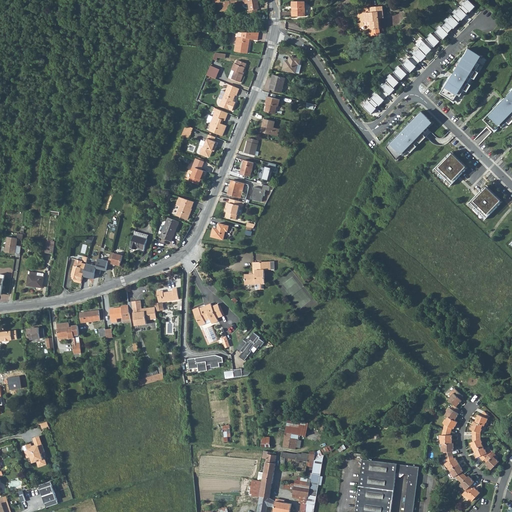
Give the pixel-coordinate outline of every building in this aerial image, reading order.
[(248,10),(248,13),(258,12),(257,9),(259,9),(257,0),(230,0),(220,2),(218,2),(218,5),(221,5),(222,9),(218,10),(219,11),(231,10),(230,6),(248,3),(250,9),(248,10)] [(464,5),(462,7),(468,13),(472,8),(473,9),(476,6),(470,0),(466,0),(466,1),(465,0),(462,3),(464,5)] [(305,16),(305,2),(293,1),(293,16),(305,16)] [(384,18),(383,6),(370,7),(371,13),(363,13),(364,22),(369,22),(371,22),(372,29),(380,29),(379,18),(384,18)] [(464,17),(465,17),(468,14),(468,13),(462,7),(461,6),(458,10),(457,9),(454,11),(456,13),(454,16),(459,21),(464,17)] [(446,24),(451,29),(456,25),(457,26),(460,22),(459,21),(454,16),(453,15),(450,18),(449,17),(446,19),(448,21),(446,24)] [(380,29),(372,29),(371,22),(369,22),(370,36),(381,36),(380,29)] [(442,37),(444,39),(447,36),(446,35),(451,29),(446,24),(442,27),(441,25),(438,28),(439,29),(437,31),(442,37)] [(431,35),(428,38),(429,39),(434,45),(435,46),(439,42),(438,41),(442,37),(437,31),(434,34),(432,32),(430,34),(431,35)] [(257,40),(258,33),(239,32),(237,32),(236,37),(238,37),(236,52),(247,54),(249,39),(257,40)] [(427,54),(431,50),(430,50),(434,45),(429,39),(426,42),(424,40),(422,43),(423,43),(420,47),(427,54)] [(423,58),(424,58),(428,55),(427,54),(420,47),(417,51),(416,50),(414,52),(416,54),(413,57),(419,62),(423,58)] [(449,79),(440,93),(453,101),(457,94),(460,96),(464,90),(467,91),(471,85),(465,81),(469,76),(474,79),(478,72),(476,71),(480,64),(477,63),(481,56),(468,48),(465,54),(465,55),(464,55),(454,71),(456,72),(451,80),(449,79)] [(302,58),(291,55),(289,61),(286,60),(284,69),(300,74),(302,65),(300,64),(302,58)] [(410,70),(412,71),(415,68),(415,67),(419,62),(413,57),(410,59),(409,57),(406,60),(407,61),(404,64),(410,70)] [(242,73),(243,71),(246,63),(237,59),(235,63),(234,63),(229,77),(240,81),(243,74),(242,73)] [(397,67),(398,68),(395,71),(396,72),(402,78),(403,79),(406,75),(406,74),(410,70),(404,64),(401,66),(400,65),(397,67)] [(217,78),(221,68),(211,65),(207,75),(217,78)] [(390,76),(387,80),(388,81),(395,87),(398,83),(402,78),(396,72),(393,75),(392,73),(389,75),(390,76)] [(289,79),(273,75),(270,89),(286,93),(289,79)] [(384,83),(382,86),(384,87),(381,90),(387,96),(392,91),(392,92),(396,88),(395,87),(388,81),(385,84),(384,83)] [(240,88),(229,84),(226,91),(223,90),(222,91),(219,97),(220,98),(223,99),(220,106),(233,111),(237,101),(234,101),(236,95),(238,95),(240,88)] [(375,94),(372,97),(373,98),(379,104),(380,105),(384,101),(383,100),(387,96),(381,90),(379,93),(377,91),(375,93),(375,94)] [(502,103),(485,120),(496,130),(501,125),(504,127),(509,122),(511,124),(511,122),(511,92),(509,96),(510,97),(503,104),(502,103)] [(502,103),(503,104),(510,97),(509,96),(502,103)] [(280,100),(268,97),(266,103),(268,103),(268,106),(267,105),(265,111),(275,114),(277,106),(278,107),(280,100)] [(367,103),(364,106),(372,113),(375,109),(379,104),(373,98),(371,101),(369,99),(366,102),(367,103)] [(222,123),(223,119),(225,120),(226,121),(229,113),(217,108),(215,112),(210,124),(211,126),(210,130),(224,136),(228,125),(223,123),(222,123)] [(430,132),(436,126),(421,112),(416,118),(416,117),(403,131),(404,132),(398,138),(397,137),(384,150),(396,162),(402,156),(404,158),(425,137),(430,132)] [(299,117),(297,123),(306,126),(308,122),(301,121),(302,117),(299,117)] [(275,121),(265,119),(263,127),(261,126),(260,130),(262,131),(261,132),(267,133),(267,134),(268,134),(269,134),(278,136),(280,129),(273,127),(275,121)] [(186,125),(182,135),(189,138),(193,128),(186,125)] [(255,139),(248,137),(245,152),(257,155),(259,151),(256,150),(259,140),(255,139)] [(211,156),(213,150),(215,146),(217,147),(219,142),(215,141),(208,138),(204,146),(202,147),(200,151),(201,154),(208,157),(211,156)] [(448,157),(437,168),(454,184),(464,173),(463,172),(468,166),(454,153),(449,159),(448,157)] [(201,169),(204,161),(196,158),(193,166),(201,169)] [(254,163),(244,160),(240,174),(250,176),(254,163)] [(267,168),(261,167),(258,178),(268,180),(271,170),(275,171),(276,165),(268,163),(267,168)] [(201,169),(193,166),(191,170),(193,171),(189,180),(199,184),(201,179),(202,175),(203,175),(204,175),(206,171),(201,169)] [(435,170),(452,186),(454,184),(437,168),(435,170)] [(242,182),(232,180),(228,194),(238,197),(242,182)] [(254,187),(251,199),(261,202),(263,196),(264,196),(266,190),(269,191),(270,186),(263,184),(262,189),(254,187)] [(483,191),(472,202),(488,218),(499,207),(498,206),(503,200),(489,187),(484,192),(483,191)] [(192,208),(194,201),(179,196),(177,204),(180,205),(177,214),(189,219),(191,212),(192,208)] [(243,206),(244,202),(229,198),(229,202),(227,202),(224,211),(226,211),(225,217),(236,219),(239,205),(243,206)] [(486,220),(488,218),(472,202),(470,204),(486,220)] [(179,222),(168,217),(161,236),(171,240),(179,222)] [(229,226),(219,223),(218,227),(217,229),(213,228),(211,236),(224,239),(226,231),(228,231),(229,226)] [(144,250),(147,240),(134,235),(130,248),(135,250),(136,248),(144,250)] [(8,236),(6,251),(16,253),(19,238),(8,236)] [(53,253),(55,241),(51,241),(51,243),(46,243),(45,252),(53,253)] [(123,255),(111,251),(108,262),(111,263),(111,262),(115,263),(120,264),(123,255)] [(78,280),(82,281),(84,273),(80,272),(81,268),(85,268),(86,264),(82,263),(83,261),(81,260),(75,259),(73,271),(75,271),(74,274),(72,274),(72,276),(75,282),(78,280)] [(269,269),(268,262),(259,262),(259,261),(256,261),(257,262),(253,262),(254,274),(245,275),(245,284),(256,284),(256,289),(264,288),(264,284),(265,283),(265,270),(269,269)] [(44,274),(42,273),(38,272),(37,276),(29,275),(28,285),(42,287),(44,274)] [(312,278),(308,273),(302,277),(306,282),(312,278)] [(178,301),(176,290),(172,290),(172,293),(162,294),(162,292),(156,292),(158,304),(154,304),(155,307),(155,312),(164,311),(162,303),(178,301)] [(144,311),(141,312),(141,309),(140,300),(131,301),(134,326),(145,325),(144,321),(156,320),(155,312),(155,307),(144,308),(144,311)] [(223,316),(218,303),(211,306),(210,303),(199,308),(198,307),(192,309),(199,326),(205,323),(204,321),(210,319),(212,323),(218,321),(217,318),(223,316)] [(122,319),(130,318),(128,306),(110,308),(111,322),(117,321),(117,318),(122,317),(122,319)] [(100,320),(99,310),(80,312),(82,322),(100,320)] [(74,353),(81,352),(78,327),(77,324),(73,325),(73,326),(70,327),(69,325),(69,322),(57,324),(58,337),(68,335),(69,337),(69,338),(73,337),(74,337),(74,334),(75,334),(76,343),(74,343),(73,343),(74,353)] [(46,336),(45,328),(40,328),(40,326),(27,328),(29,339),(41,337),(46,336)] [(17,339),(16,330),(6,331),(1,332),(1,331),(0,330),(0,341),(4,341),(5,341),(9,341),(10,340),(17,339)] [(243,339),(236,348),(240,351),(241,350),(243,351),(239,356),(245,360),(252,351),(251,349),(254,345),(257,348),(260,345),(261,346),(265,341),(260,338),(260,336),(254,332),(249,338),(249,339),(247,342),(243,339)] [(221,337),(225,346),(230,344),(227,335),(221,337)] [(198,357),(188,358),(190,368),(198,367),(199,370),(207,369),(207,364),(211,364),(211,367),(220,366),(219,362),(223,361),(223,357),(215,354),(199,356),(200,357),(198,358),(198,357)] [(242,368),(233,369),(234,377),(243,375),(242,368)] [(138,386),(151,382),(164,379),(163,372),(137,380),(138,386)] [(7,378),(9,390),(21,388),(19,376),(7,378)] [(452,397),(449,399),(454,404),(456,406),(459,403),(457,401),(460,399),(463,396),(456,389),(450,395),(452,397)] [(456,406),(454,404),(450,408),(448,407),(445,411),(447,412),(445,415),(448,416),(453,419),(455,416),(456,417),(458,414),(456,412),(459,409),(456,406)] [(477,419),(476,422),(482,425),(483,425),(485,422),(487,418),(489,416),(484,410),(480,414),(480,415),(477,414),(475,418),(477,419)] [(450,435),(451,431),(452,428),(454,428),(456,425),(454,424),(456,421),(455,420),(453,419),(448,416),(446,419),(445,419),(443,423),(445,424),(443,429),(442,435),(439,435),(439,439),(441,439),(441,443),(442,443),(450,443),(450,439),(452,439),(452,435),(450,435)] [(308,423),(293,421),(287,420),(285,432),(298,434),(306,436),(308,423)] [(472,431),(472,435),(480,435),(480,433),(482,429),(480,428),(482,425),(476,422),(474,421),(473,425),(471,424),(470,429),(472,429),(472,431)] [(230,432),(230,428),(222,429),(224,441),(228,441),(227,433),(230,432)] [(298,434),(285,432),(283,447),(295,449),(295,447),(300,448),(301,440),(297,440),(298,434)] [(480,438),(480,435),(472,435),(472,440),(473,441),(470,442),(472,446),(473,446),(475,449),(483,446),(481,442),(482,442),(480,438)] [(45,452),(39,436),(33,438),(35,445),(31,446),(31,443),(23,445),(27,457),(30,456),(32,462),(36,461),(38,467),(46,464),(45,459),(42,458),(41,453),(45,452)] [(270,437),(266,437),(261,436),(261,446),(269,447),(270,437)] [(450,443),(442,443),(442,447),(441,447),(441,451),(443,451),(445,456),(453,454),(452,451),(453,450),(453,447),(451,447),(451,443),(450,443)] [(484,460),(489,455),(487,453),(485,449),(484,449),(483,446),(475,449),(476,453),(475,453),(476,457),(479,456),(480,457),(483,460),(484,460)] [(339,452),(336,447),(326,453),(329,458),(339,452)] [(266,458),(264,472),(274,474),(276,463),(275,463),(276,455),(270,454),(270,452),(264,451),(263,457),(266,458)] [(310,451),(309,454),(308,461),(315,462),(315,460),(316,451),(310,451)] [(488,466),(491,469),(499,461),(496,459),(498,457),(492,451),(489,455),(484,460),(487,462),(489,465),(488,466)] [(300,460),(308,461),(309,454),(302,453),(302,454),(297,453),(297,455),(282,452),(280,459),(281,460),(280,466),(284,467),(286,458),(289,458),(288,461),(299,463),(300,460)] [(313,511),(315,503),(324,454),(315,460),(315,462),(314,466),(312,476),(310,488),(308,500),(307,500),(306,504),(304,511),(313,511)] [(453,454),(445,456),(446,462),(444,463),(446,467),(448,466),(449,470),(457,465),(456,462),(457,461),(455,457),(453,458),(453,454)] [(397,463),(363,459),(360,475),(356,511),(391,511),(396,472),(408,473),(405,501),(403,511),(412,511),(414,501),(418,466),(397,463)] [(457,465),(449,470),(451,473),(450,474),(453,477),(455,476),(459,480),(464,474),(462,472),(463,470),(461,467),(459,468),(457,465)] [(272,483),(274,474),(264,472),(259,471),(258,480),(263,481),(272,483)] [(467,477),(464,474),(459,480),(461,483),(460,484),(463,486),(462,487),(465,490),(470,485),(474,481),(471,478),(470,480),(467,477)] [(296,480),(295,485),(310,488),(312,476),(308,475),(307,479),(300,477),(299,481),(296,480)] [(250,494),(260,496),(263,481),(258,480),(253,479),(250,494)] [(269,498),(272,483),(263,481),(260,496),(259,503),(257,511),(260,511),(265,511),(267,507),(268,507),(268,506),(275,507),(274,511),(290,511),(292,504),(284,502),(275,501),(269,498)] [(47,508),(58,504),(51,482),(40,486),(47,508)] [(299,511),(300,511),(304,511),(306,504),(307,500),(308,500),(310,488),(295,485),(294,488),(293,497),(300,498),(299,502),(301,503),(299,511)] [(465,490),(462,494),(468,500),(470,498),(472,501),(480,492),(477,489),(475,491),(473,488),(470,485),(465,490)] [(0,511),(11,511),(6,496),(0,497),(0,511)]
